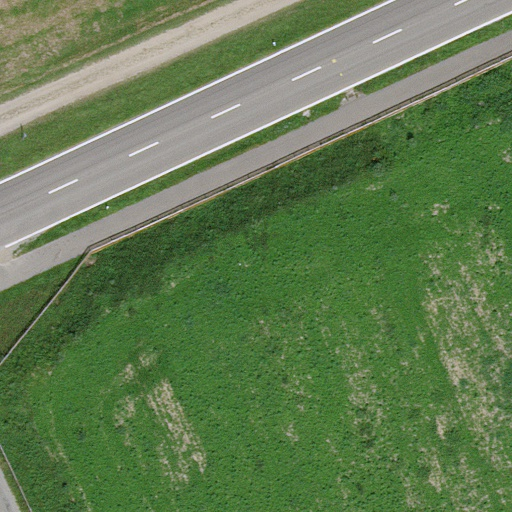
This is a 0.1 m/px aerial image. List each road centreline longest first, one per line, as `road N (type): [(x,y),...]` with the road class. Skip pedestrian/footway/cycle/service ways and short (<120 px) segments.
road 1 (secondary): [(0,218),(467,0)]
road 2 (track): [(283,0),(0,131)]
